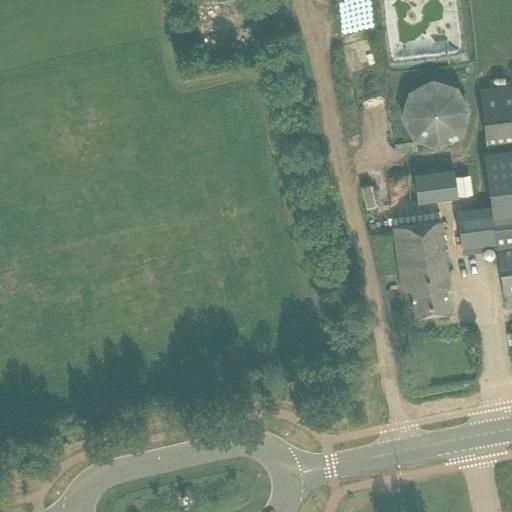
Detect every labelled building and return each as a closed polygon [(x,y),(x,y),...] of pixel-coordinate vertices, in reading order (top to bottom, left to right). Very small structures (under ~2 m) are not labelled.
[(402,116),(401,118),(402,120),(402,121),(402,123),(402,124),(402,126),(403,128),(403,129),(404,131),(405,132),(405,134),(406,135),(407,137),(408,138),(409,139),(410,140),(411,142),(413,143),(414,144),(415,145),(416,146),(418,147),(419,148),(421,148),(422,149),(424,150),(425,150),(427,151),(429,151),(430,151),(432,151),(434,152),(435,152),(437,152),(438,151),(440,151),(442,151),(443,151),(445,150),(447,150),(448,149),(450,148),(451,148),(453,147),(454,146),(455,145),(457,144),(458,143),(459,142),(460,141),(461,139),(462,138),(463,137),(464,135),(465,134),(466,132),(466,131),(467,129),(467,128),(468,126),(468,124),(469,123),(469,121),(469,120),(469,118),(469,116),(469,115),(469,113),(468,111),(468,110),(467,108),(467,107),(466,105),(466,103),(465,102),(464,101),(463,99),(462,98),(461,97),(460,95),(459,94),(458,93),(457,92),(455,91),(454,90),(452,89),(451,88),(450,87),(448,87),(447,86),(445,86),(443,85),(442,85),(440,85),(438,84),(437,84),(435,84),(434,84),(432,84),(430,85),(429,85),(427,85),(425,86),(424,86),(422,87),(421,87),(419,88),(418,89),(416,90),(415,91),(414,92),(413,93),(411,94),(410,95),(409,96),(408,98),(407,99),(406,101),(405,102),(405,103),(404,105),(403,107),(403,108),(402,110),(402,111),(402,113),(402,115),(402,116)] [(511,84),(479,88),(486,138),(511,134),(511,84)] [(511,152),(485,156),(492,201),(511,198),(511,152)] [(433,173),(413,175),(417,202),(437,200),(451,198),(457,197),(454,170),(433,173)] [(511,202),(456,210),(461,248),(497,243),(498,253),(496,254),(491,260),(498,265),(500,265),(505,304),(511,302),(511,202)] [(449,285),(446,265),(440,220),(392,226),(401,291),(410,290),(414,315),(448,311),(445,285),(449,285)]
